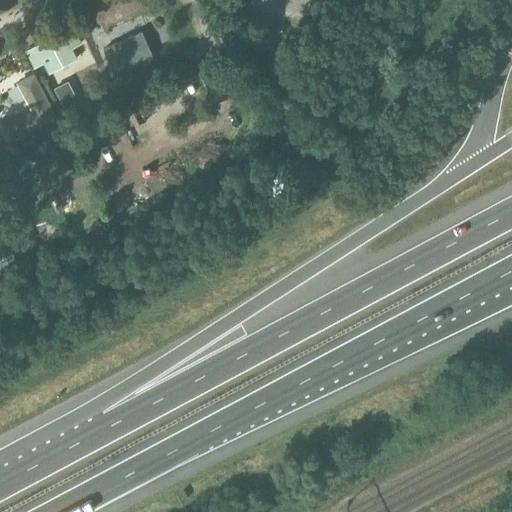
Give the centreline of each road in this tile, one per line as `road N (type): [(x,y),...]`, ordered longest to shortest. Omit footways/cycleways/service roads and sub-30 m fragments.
road 1 (motorway): [(61,511),(511,273)]
road 2 (motorway): [(511,213),(73,446)]
road 3 (motorway): [(474,162),(101,402),(73,446)]
